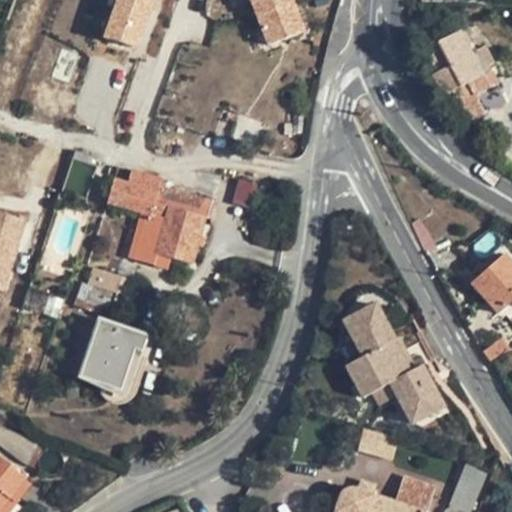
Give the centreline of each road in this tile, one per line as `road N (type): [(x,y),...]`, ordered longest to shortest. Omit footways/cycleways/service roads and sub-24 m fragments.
road 1 (residential): [(209,463),(254,422),(290,349),(312,268),(331,121)]
road 2 (residential): [(511,438),(331,121)]
road 3 (unknown): [(331,121),(229,155),(208,141),(250,14)]
road 4 (secondary): [(383,56),(392,85),(435,147),(511,200)]
